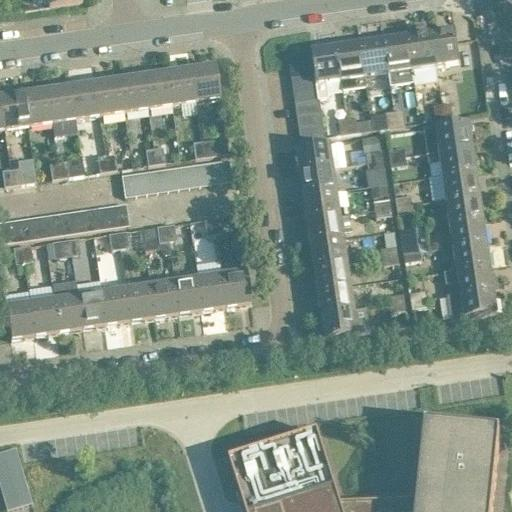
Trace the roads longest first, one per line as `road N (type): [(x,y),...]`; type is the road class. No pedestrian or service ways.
road 1 (residential): [(0,385),(10,390),(267,355),(279,347),(238,18)]
road 2 (residential): [(0,54),(130,33)]
road 3 (residential): [(238,18),(362,0)]
